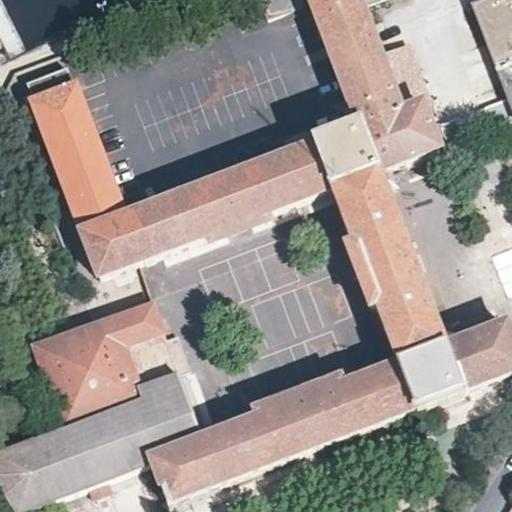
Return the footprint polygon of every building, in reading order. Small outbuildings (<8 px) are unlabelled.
[(97,274),(348,182),(413,360),(444,348),(377,171),(439,149),(421,103),(415,86),(408,88),(406,83),(392,88),(385,91),(352,4),(363,0),(307,0),(355,123),(312,139),(313,142),(123,213),(73,81),(72,81),(65,64),(26,79),(32,96),(31,96),(31,97),(97,274)] [(258,0),(264,14),(301,0),(258,0)] [(511,0),(499,0),(476,9),(511,102),(511,0)] [(330,189),(397,365),(413,360),(348,182),(330,189)] [(472,307),(511,291),(511,243),(456,265),(472,307)] [(444,348),(450,364),(182,464),(176,448),(203,437),(180,372),(141,387),(127,350),(152,341),(150,334),(163,329),(152,300),(32,345),(63,429),(0,453),(0,486),(0,487),(6,499),(13,511),(26,511),(61,499),(65,511),(92,511),(84,490),(152,465),(166,504),(414,410),(414,413),(460,396),(458,393),(511,373),(511,345),(505,326),(444,348)] [(163,329),(180,372),(191,367),(175,324),(163,329)] [(413,360),(397,365),(203,437),(176,448),(182,464),(450,364),(444,348),(413,360)]
